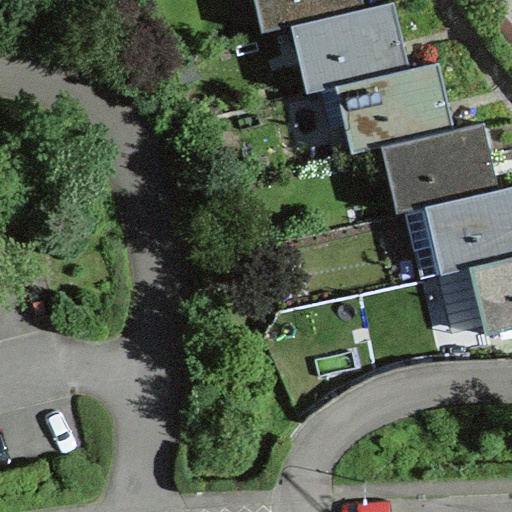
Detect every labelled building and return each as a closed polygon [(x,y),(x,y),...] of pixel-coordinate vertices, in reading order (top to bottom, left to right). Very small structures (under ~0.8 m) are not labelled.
[(361,0),(254,0),(262,32),(291,25),(363,9),(361,0)] [(363,9),(291,25),(307,93),(335,86),(408,70),(392,2),(363,9)] [(408,70),(335,86),(351,154),(381,147),(451,131),(436,64),(408,70)] [(451,131),(381,147),(396,214),(426,207),(498,190),(483,123),(451,131)] [(511,186),(498,190),(426,207),(442,274),(473,267),(511,258),(511,186)] [(511,258),(473,267),(490,336),(511,330),(511,258)]
